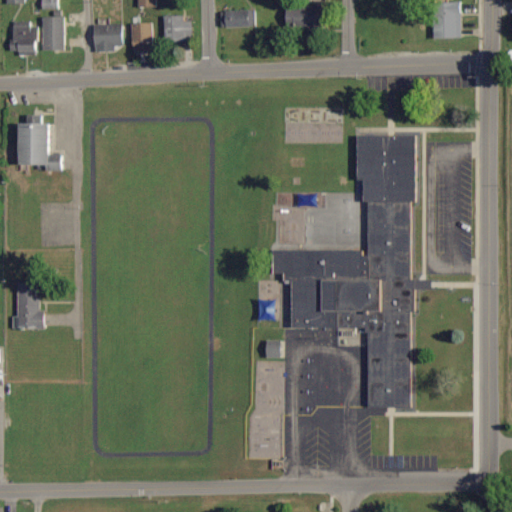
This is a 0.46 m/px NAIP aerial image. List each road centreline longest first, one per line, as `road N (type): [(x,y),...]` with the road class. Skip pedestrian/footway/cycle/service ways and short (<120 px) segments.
road 1 (residential): [(0,75),(493,63)]
road 2 (residential): [(0,491),(489,482)]
road 3 (residential): [(489,482),(493,0)]
road 4 (residential): [(76,74),(76,319),(56,318)]
